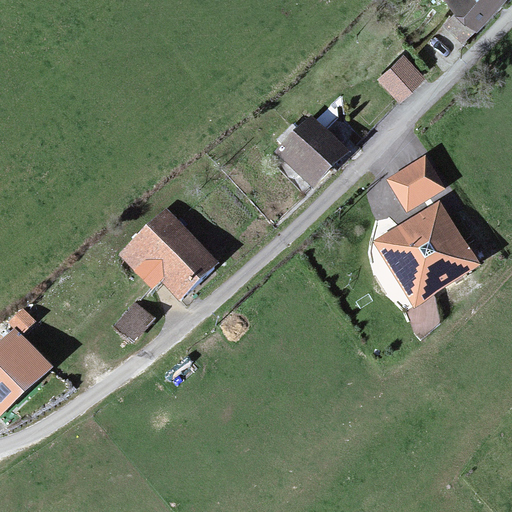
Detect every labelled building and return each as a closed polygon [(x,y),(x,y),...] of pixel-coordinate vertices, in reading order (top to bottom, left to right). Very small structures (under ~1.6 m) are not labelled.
[(439,0),(454,13),(442,26),(464,46),(506,0),(439,0)] [(403,55),(376,80),(399,104),(425,79),(403,55)] [(312,115),(275,152),(313,191),(351,153),(312,115)] [(425,155),(386,179),(407,213),(446,189),(425,155)] [(440,200),(373,242),(414,307),(481,266),(440,200)] [(230,261),(176,205),(132,247),(186,303),(230,261)] [(67,368),(25,325),(0,348),(0,410),(11,422),(67,368)]
